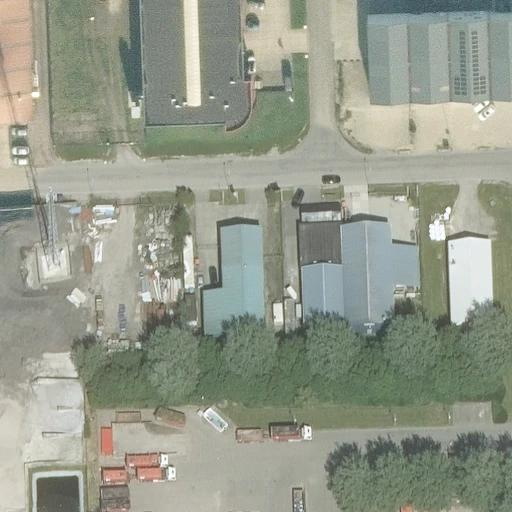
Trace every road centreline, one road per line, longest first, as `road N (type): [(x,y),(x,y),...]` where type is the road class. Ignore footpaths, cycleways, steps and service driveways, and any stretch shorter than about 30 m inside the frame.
road 1 (unclassified): [(322,174),(0,184)]
road 2 (unknown): [(511,428),(389,436),(350,448),(331,473),(328,511)]
road 3 (unclassified): [(511,166),(322,174)]
road 4 (unclassified): [(322,174),(317,0)]
